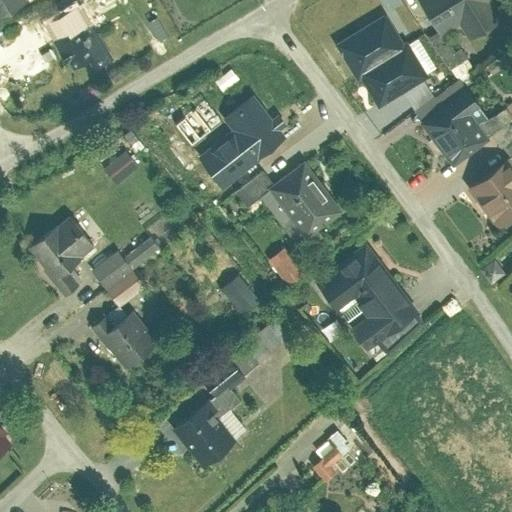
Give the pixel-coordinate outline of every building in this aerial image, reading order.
[(0,0),(0,15),(30,0),(0,0)] [(500,0),(426,0),(444,29),(461,19),(472,36),(509,14),(500,0)] [(400,45),(382,15),(336,42),(357,76),(362,73),(380,104),(427,75),(406,41),(400,45)] [(81,22),(56,37),(74,67),(92,56),(99,68),(117,58),(100,29),(89,36),(81,22)] [(447,28),(418,45),(437,77),(466,60),(447,28)] [(236,132),(224,141),(239,158),(224,170),(232,181),(286,138),(251,94),(223,117),(236,132)] [(458,94),(418,124),(451,168),(488,141),(469,117),(473,113),(458,94)] [(126,149),(101,164),(113,183),(137,167),(126,149)] [(303,153),(269,183),(314,234),(348,204),(303,153)] [(511,153),(467,188),(501,232),(511,223),(511,153)] [(75,211),(31,246),(69,294),(83,283),(70,267),(101,243),(75,211)] [(159,244),(175,229),(164,218),(148,233),(159,244)] [(365,236),(318,277),(378,345),(425,304),(365,236)] [(287,243),(270,258),(294,284),(310,270),(287,243)] [(121,246),(95,265),(119,298),(145,280),(121,246)] [(243,270),(225,284),(246,311),(264,297),(243,270)] [(126,295),(94,322),(130,365),(162,338),(126,295)] [(205,396),(174,423),(208,463),(240,435),(205,396)] [(0,451),(15,440),(0,420),(0,451)] [(320,456),(310,467),(325,481),(341,464),(353,475),(367,460),(334,429),(314,451),(320,456)] [(308,511),(302,503),(290,511),(308,511)]
